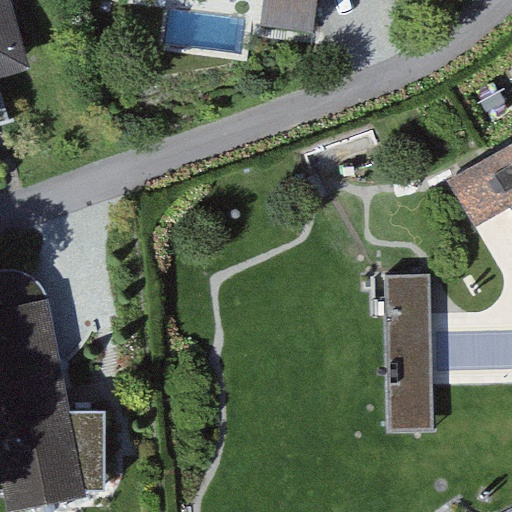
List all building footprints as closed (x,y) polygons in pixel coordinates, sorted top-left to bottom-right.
[(0,0),(0,77),(26,70),(5,0),(0,0)] [(255,0),(253,25),(311,32),(315,0),(255,0)] [(511,144),(450,180),(475,228),(511,207),(511,144)] [(0,502),(0,503),(78,488),(100,489),(101,411),(67,411),(45,296),(29,277),(0,273),(0,502)] [(428,275),(383,276),(387,431),(432,430),(428,275)]
